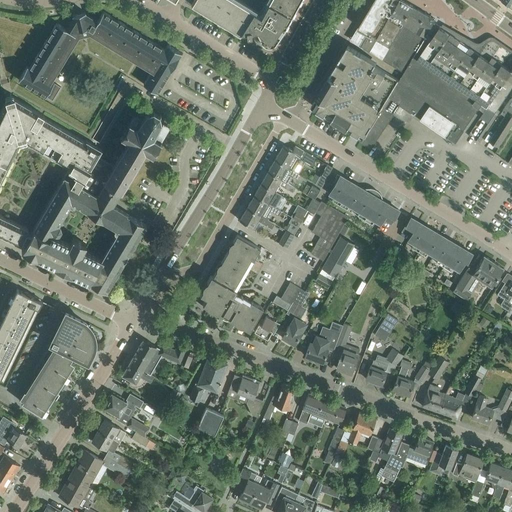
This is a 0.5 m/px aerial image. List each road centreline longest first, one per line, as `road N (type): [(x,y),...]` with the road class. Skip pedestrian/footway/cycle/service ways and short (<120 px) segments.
road 1 (residential): [(511,450),(136,319)]
road 2 (residential): [(287,121),(511,256)]
road 3 (secondary): [(19,511),(136,319)]
road 4 (residential): [(164,272),(198,268),(287,121)]
road 5 (secondary): [(164,272),(262,106)]
road 6 (tertiary): [(136,319),(0,260)]
road 7 (residential): [(287,121),(362,0)]
road 8 (residential): [(275,82),(169,22)]
